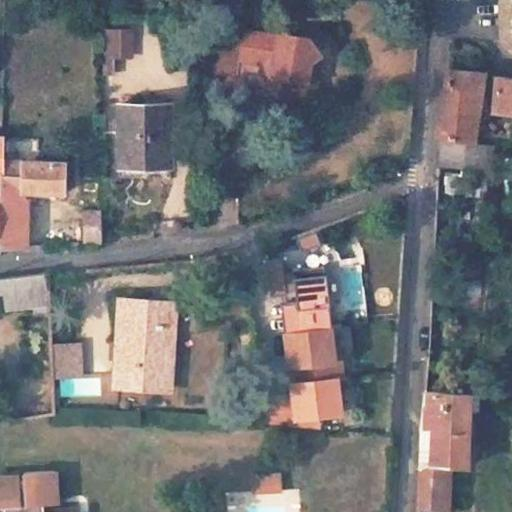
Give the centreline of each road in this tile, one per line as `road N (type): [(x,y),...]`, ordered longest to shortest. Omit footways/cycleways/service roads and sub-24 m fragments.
road 1 (residential): [(0,265),(180,248),(290,224),(424,178)]
road 2 (residential): [(424,178),(406,511)]
road 3 (residential): [(443,7),(424,178)]
